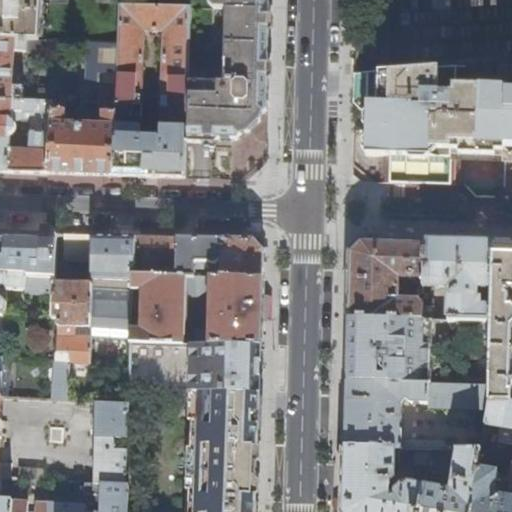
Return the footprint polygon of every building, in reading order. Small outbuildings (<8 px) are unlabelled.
[(0,0),(0,39),(29,40),(40,41),(41,25),(44,24),(46,3),(42,3),(42,0),(0,0)] [(123,0),(123,6),(189,7),(187,144),(201,144),(205,140),(228,141),(237,141),(268,112),(268,98),(264,92),(262,92),(263,76),(265,76),(269,70),(270,31),(270,0),(123,0)] [(123,6),(121,43),(113,176),(152,177),(187,178),(187,144),(189,7),(123,6)] [(0,99),(24,100),(25,89),(13,88),(16,52),(28,52),(29,40),(0,39),(0,99)] [(104,112),(103,125),(65,124),(67,101),(54,101),(49,174),(87,175),(113,176),(121,43),(78,42),(76,102),(99,104),(99,107),(104,112)] [(511,64),(383,73),(382,93),(402,94),(402,105),(357,104),(356,132),(369,132),(369,151),(369,155),(370,157),(378,157),(377,184),(403,184),(461,186),(463,152),(470,152),(493,152),(493,146),(511,146),(511,64)] [(357,75),(357,104),(402,105),(402,94),(382,93),(383,73),(357,75)] [(0,172),(2,172),(49,174),(54,101),(24,100),(0,99),(0,172)] [(0,273),(12,275),(12,264),(3,264),(4,249),(18,250),(17,275),(28,276),(56,277),(57,234),(10,233),(0,232),(0,273)] [(75,235),(67,235),(66,261),(94,262),(94,235),(75,235)] [(115,236),(94,235),(94,262),(94,279),(109,279),(108,300),(93,299),(93,327),(92,335),(132,339),(132,328),(133,289),(133,275),(135,275),(137,237),(115,236)] [(158,237),(137,237),(135,275),(154,276),(155,262),(177,263),(178,238),(158,237)] [(198,238),(178,238),(177,263),(177,276),(196,277),(196,268),(206,268),(206,264),(208,262),(218,263),(220,260),(222,260),(222,272),(216,272),(215,278),(263,279),(264,264),(264,250),(254,240),(235,239),(198,238)] [(351,287),(350,317),(423,319),(423,307),(424,302),(420,300),(399,300),(399,290),(404,290),(404,284),(399,283),(400,279),(424,280),(426,245),(391,244),(364,243),(352,254),(351,287)] [(459,245),(426,245),(424,280),(425,287),(442,287),(447,285),(451,285),(454,289),(450,292),(449,320),(483,321),(493,321),(493,307),(483,307),(483,299),(479,299),(480,290),(493,290),(495,246),(459,245)] [(511,246),(495,246),(493,290),(493,307),(493,321),(492,331),(491,386),(490,402),(511,402),(511,301),(506,298),(506,290),(511,290),(511,246)] [(0,314),(4,315),(8,311),(8,303),(3,298),(0,298),(0,285),(9,286),(9,289),(27,290),(28,276),(17,275),(12,275),(0,273),(0,314)] [(262,315),(263,279),(215,278),(196,277),(177,276),(154,276),(135,275),(133,275),(133,289),(143,289),(142,329),(132,328),(132,339),(132,342),(185,344),(187,289),(192,295),(202,296),(210,288),(212,288),(210,329),(210,344),(261,345),(262,315)] [(27,290),(55,291),(56,284),(56,277),(28,276),(27,290)] [(93,284),(56,284),(55,291),(54,318),(60,319),(59,351),(73,352),(72,362),(92,363),(92,337),(78,336),(78,327),(93,327),(93,299),(93,284)] [(435,308),(423,307),(423,319),(435,319),(435,308)] [(349,373),(348,383),(449,385),(450,360),(441,360),(441,346),(437,346),(438,319),(435,319),(423,319),(350,317),(349,338),(349,355),(355,356),(355,366),(349,366),(349,373)] [(483,331),(492,331),(493,321),(483,321),(483,331)] [(188,333),(188,344),(210,344),(210,329),(198,329),(198,333),(188,333)] [(261,348),(261,345),(210,344),(188,344),(185,344),(132,342),(130,389),(191,391),(200,391),(260,393),(260,377),(257,377),(257,370),(257,361),(261,361),(261,358),(257,358),(258,348),(261,348)] [(69,401),(71,362),(57,361),(53,400),(69,401)] [(347,414),(346,448),(396,449),(401,449),(402,440),(402,405),(407,399),(412,403),(429,404),(489,406),(490,402),(491,386),(449,385),(348,383),(347,414)] [(191,391),(189,432),(199,432),(200,391),(191,391)] [(259,418),(260,393),(200,391),(199,432),(259,434),(259,418)] [(53,400),(2,397),(0,397),(0,477),(3,477),(86,483),(127,486),(129,432),(130,417),(131,404),(69,401),(53,400)] [(511,402),(490,402),(489,406),(489,411),(486,424),(511,428),(511,402)] [(258,467),(259,434),(199,432),(189,432),(187,495),(257,497),(258,467)] [(401,449),(416,450),(431,450),(441,450),(445,450),(446,444),(442,440),(402,440),(401,449)] [(421,511),(425,486),(405,482),(397,490),(395,490),(395,489),(393,487),(391,486),(391,482),(392,481),(395,481),(396,479),(396,449),(346,448),(345,485),(344,511),(421,511)] [(415,465),(428,467),(431,450),(416,450),(415,465)] [(471,511),(479,469),(482,451),(457,450),(451,487),(448,486),(444,490),(425,486),(421,511),(471,511)] [(441,450),(431,450),(428,467),(427,474),(437,475),(441,450)] [(511,511),(511,498),(501,496),(496,490),(499,472),(479,469),(471,511),(511,511)] [(0,511),(128,511),(129,486),(127,486),(86,483),(85,494),(102,495),(101,511),(91,511),(91,508),(86,508),(86,506),(38,503),(37,511),(28,511),(29,503),(0,500),(0,493),(1,494),(3,477),(0,477),(0,511)] [(256,511),(257,497),(187,495),(185,511),(256,511)]
